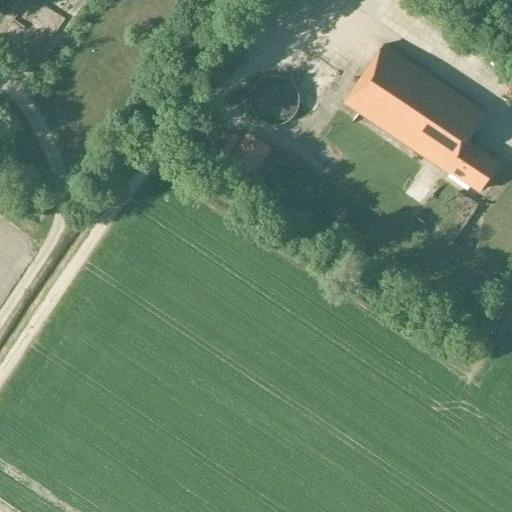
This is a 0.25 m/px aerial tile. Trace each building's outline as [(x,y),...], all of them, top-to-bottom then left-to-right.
[(270,0),(254,26),(268,34),(288,0),(270,0)] [(432,26),(424,41),(446,54),(455,39),(432,26)] [(479,191),(497,164),(465,142),(484,114),(384,46),(344,103),(449,174),(450,172),(479,191)] [(299,103),(299,101),(299,98),(298,96),(298,93),(297,91),(296,89),(295,87),(294,86),(292,84),(290,82),(288,81),(285,79),(283,78),(281,77),(279,77),(275,77),(272,77),(271,77),(268,77),(266,78),(263,79),(261,81),(259,82),(258,83),(256,85),(254,87),(253,89),(252,91),(251,94),(251,96),(250,99),(250,101),(250,103),(250,105),(251,108),(252,110),(253,113),(254,114),(255,116),(257,118),(259,119),(260,121),(261,122),(264,123),(267,124),(269,125),(271,125),(274,125),(276,125),(279,125),(283,124),(285,123),(287,122),(288,121),(291,119),(293,117),(295,115),(296,113),(297,110),(298,108),(298,106),(299,103)] [(312,93),(302,109),(313,116),(323,100),(312,93)] [(255,176),(273,149),(248,132),(230,159),(255,176)]
